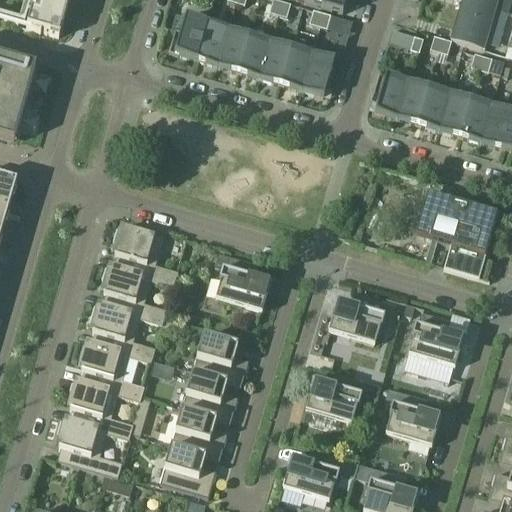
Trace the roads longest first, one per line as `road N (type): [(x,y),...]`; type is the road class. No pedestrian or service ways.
road 1 (residential): [(299,250),(232,484),(244,502),(260,492),(325,258)]
road 2 (residential): [(2,511),(94,191)]
road 3 (residential): [(342,141),(128,79)]
road 4 (residential): [(94,191),(299,250)]
road 5 (residential): [(495,307),(435,511)]
road 6 (residential): [(51,179),(0,357)]
road 7 (residential): [(325,258),(495,307)]
road 8 (residential): [(511,190),(342,141)]
road 9 (residential): [(463,511),(511,353)]
road 10 (residential): [(383,0),(342,141)]
